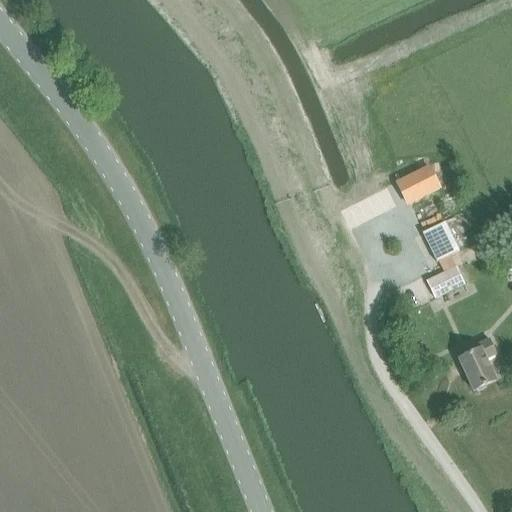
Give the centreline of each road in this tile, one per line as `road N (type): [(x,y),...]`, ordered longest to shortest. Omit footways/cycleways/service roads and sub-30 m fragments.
road 1 (tertiary): [(261,511),(140,219),(62,96),(0,19)]
road 2 (track): [(55,221),(111,260),(175,356),(206,377)]
